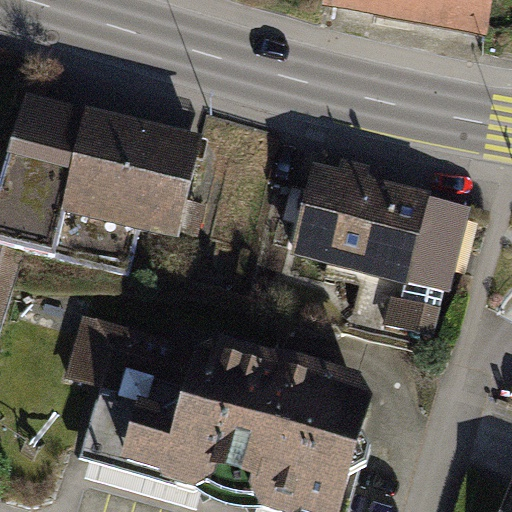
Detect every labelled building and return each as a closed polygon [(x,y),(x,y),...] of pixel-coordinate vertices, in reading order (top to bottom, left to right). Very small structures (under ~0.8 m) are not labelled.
[(507,0),(338,0),(336,15),(502,40),(507,0)] [(190,244),(221,131),(35,82),(0,210),(0,243),(61,260),(74,213),(190,244)] [(481,205),(323,170),(302,262),(460,297),(481,205)] [(0,370),(31,261),(0,252),(0,370)] [(358,511),(390,400),(85,316),(66,384),(113,397),(95,463),(274,511),(358,511)]
